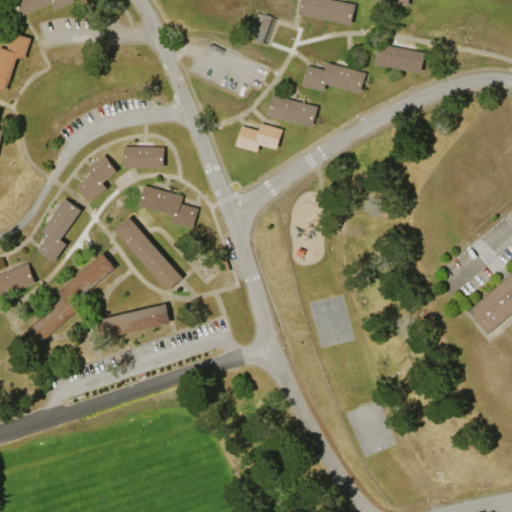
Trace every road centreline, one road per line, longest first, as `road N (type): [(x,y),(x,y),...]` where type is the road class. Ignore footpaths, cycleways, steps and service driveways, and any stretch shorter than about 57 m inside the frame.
road 1 (residential): [(372,511),(273,355),(241,216),(137,0)]
road 2 (residential): [(241,216),(324,152),(430,94),(511,83)]
road 3 (residential): [(0,432),(273,355)]
road 4 (residential): [(0,235),(39,208),(90,131),(111,121),(193,115)]
